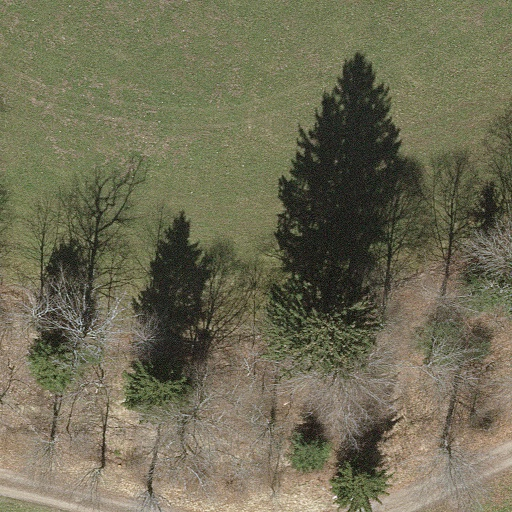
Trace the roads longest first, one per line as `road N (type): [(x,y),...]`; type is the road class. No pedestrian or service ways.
road 1 (track): [(511,452),(370,511)]
road 2 (track): [(126,511),(0,482)]
